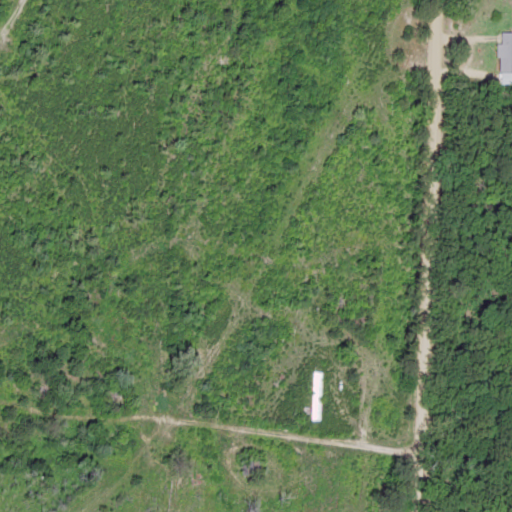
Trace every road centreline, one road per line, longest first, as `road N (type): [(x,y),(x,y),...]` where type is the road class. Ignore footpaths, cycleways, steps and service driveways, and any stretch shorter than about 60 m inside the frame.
road 1 (residential): [(441,511),(430,0)]
road 2 (residential): [(444,469),(135,427)]
